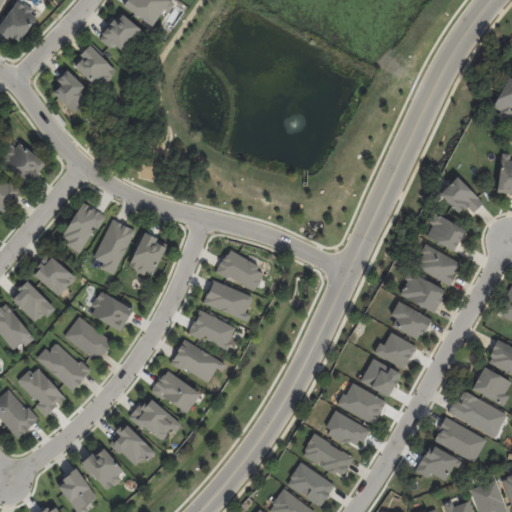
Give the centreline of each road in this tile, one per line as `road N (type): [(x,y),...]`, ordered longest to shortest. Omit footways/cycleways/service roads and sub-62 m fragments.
road 1 (tertiary): [(203,511),(296,389),(431,91),(489,0)]
road 2 (residential): [(0,70),(83,165),(118,188),(284,239),(348,270)]
road 3 (residential): [(0,465),(8,479),(78,428),(117,386),(161,323),(204,217)]
road 4 (residential): [(351,511),(510,240)]
road 5 (residential): [(0,262),(83,165)]
